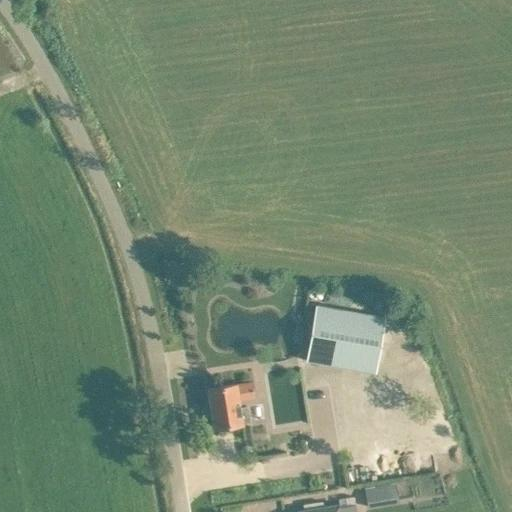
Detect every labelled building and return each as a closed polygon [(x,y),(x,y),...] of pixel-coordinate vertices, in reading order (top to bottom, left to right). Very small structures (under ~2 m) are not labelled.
[(305,360),(375,372),(384,317),(315,305),(305,360)] [(239,407),(238,399),(254,397),(251,381),(236,384),(236,383),(208,388),(214,427),(242,423),(242,422),(249,421),(247,406),(239,407)] [(387,503),(398,501),(395,484),(385,486),(387,503)] [(367,506),(376,505),(373,488),(364,489),(367,506)] [(337,499),(338,504),(339,506),(355,504),(353,496),(337,499)]
